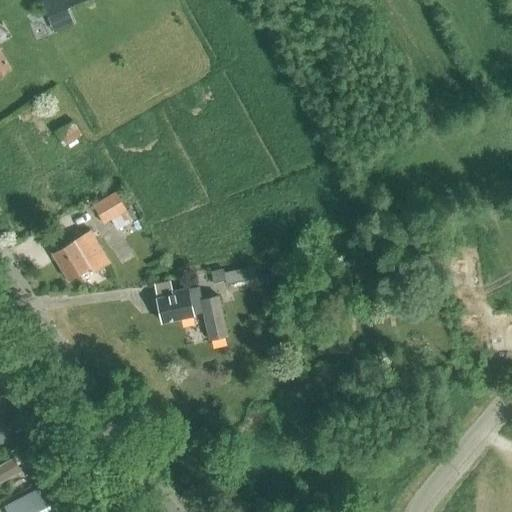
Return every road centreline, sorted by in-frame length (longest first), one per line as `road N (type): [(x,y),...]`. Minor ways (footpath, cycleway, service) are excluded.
road 1 (unclassified): [(168,511),(0,272)]
road 2 (residential): [(411,511),(511,396)]
